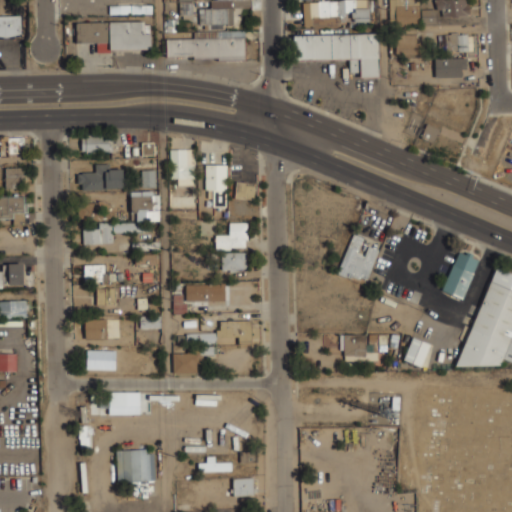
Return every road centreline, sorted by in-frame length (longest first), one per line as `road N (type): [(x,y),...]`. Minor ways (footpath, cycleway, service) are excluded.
road 1 (secondary): [(0,120),(162,117),(218,127),(511,242)]
road 2 (secondary): [(511,204),(223,94),(178,85),(0,89)]
road 3 (residential): [(55,381),(511,378)]
road 4 (residential): [(50,120),(56,511)]
road 5 (residential): [(277,144),(278,511)]
road 6 (tertiary): [(270,0),(277,144)]
